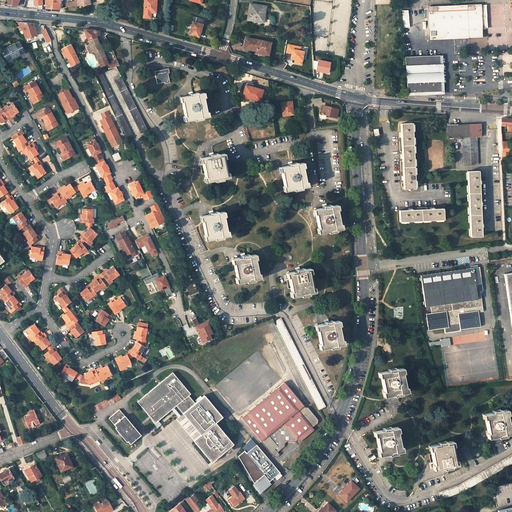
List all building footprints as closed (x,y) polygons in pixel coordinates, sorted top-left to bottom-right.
[(156,0),(144,0),(144,17),(151,18),(151,13),(154,13),(155,9),(156,9),(156,0)] [(265,6),(250,4),(247,19),(253,20),(263,22),(264,12),(265,6)] [(487,27),(486,5),(479,5),(428,7),(429,38),(481,36),(480,28),(490,28),(490,27),(487,27)] [(408,10),(401,10),(403,27),(409,27),(408,10)] [(253,20),(253,22),(264,23),(266,12),(264,12),(263,22),(253,20)] [(202,25),(203,19),(192,16),(191,21),(193,22),(202,25)] [(16,22),(19,30),(22,30),(25,38),(37,35),(33,24),(16,22)] [(193,22),(189,34),(197,36),(199,32),(199,33),(202,25),(193,22)] [(42,30),(47,42),(51,40),(45,29),(42,30)] [(100,66),(108,63),(95,35),(99,35),(99,31),(92,30),(83,29),(90,45),(93,51),(94,51),(98,60),(100,66)] [(251,39),(246,38),(244,48),(257,51),(257,50),(259,50),(258,53),(267,54),(269,44),(251,40),(251,39)] [(19,42),(1,51),(6,62),(24,53),(19,42)] [(301,49),(302,46),(287,43),(286,53),(291,53),(290,61),(303,63),(305,50),(301,49)] [(71,44),(61,49),(65,57),(66,56),(72,67),(80,62),(71,44)] [(442,90),(440,54),(405,56),(408,92),(442,90)] [(444,92),(442,54),(440,54),(442,90),(408,92),(408,95),(437,92),(444,92)] [(330,62),(318,60),(316,69),(316,70),(328,72),(330,62)] [(167,69),(154,71),(157,84),(164,82),(169,81),(168,73),(167,69)] [(133,136),(102,72),(94,74),(126,139),(133,136)] [(121,76),(114,79),(140,132),(147,129),(121,76)] [(35,82),(24,87),(26,91),(28,91),(32,98),(31,99),(33,104),(42,99),(39,95),(41,94),(35,82)] [(262,90),(245,85),(242,96),(259,101),(262,90)] [(68,89),(59,95),(63,103),(62,103),(68,113),(77,108),(72,98),(73,98),(68,89)] [(189,95),(181,97),(182,102),(185,116),(186,121),(194,119),(202,118),(207,117),(206,112),(203,97),(202,93),(197,94),(189,95)] [(290,101),(281,102),(282,115),(293,114),(292,105),(291,105),(290,101)] [(12,104),(6,108),(5,107),(1,109),(8,119),(9,120),(12,118),(11,116),(18,112),(12,104)] [(338,109),(323,105),(321,113),(336,117),(338,109)] [(42,118),(46,126),(48,130),(56,126),(54,122),(56,121),(49,108),(38,114),(41,119),(42,118)] [(120,138),(107,112),(101,115),(104,119),(101,121),(105,130),(106,131),(105,132),(110,143),(120,138)] [(511,119),(501,118),(500,125),(508,126),(507,129),(510,129),(511,129),(511,119)] [(400,123),(404,189),(409,189),(409,190),(411,190),(411,189),(415,188),(412,123),(400,123)] [(462,137),(464,165),(478,164),(477,136),(481,136),(481,125),(447,126),(447,138),(462,137)] [(21,135),(13,140),(17,147),(16,148),(19,151),(21,150),(30,144),(27,141),(26,142),(21,135)] [(59,147),(63,155),(62,156),(64,160),(73,156),(71,151),(72,150),(66,137),(55,143),(57,147),(59,147)] [(91,157),(94,163),(102,158),(103,158),(100,152),(101,152),(99,148),(97,144),(95,140),(86,144),(92,156),(91,157)] [(511,141),(510,141),(502,142),(502,151),(509,151),(510,151),(510,144),(511,144),(511,141)] [(37,153),(33,147),(34,146),(32,142),(30,144),(21,150),(23,153),(25,152),(29,159),(32,157),(35,155),(37,153)] [(209,156),(201,158),(202,162),(205,177),(206,182),(214,180),(222,178),(227,177),(226,172),(223,158),(222,153),(217,154),(209,156)] [(45,173),(40,165),(41,164),(39,161),(35,163),(28,168),(30,171),(32,170),(37,178),(45,173)] [(104,161),(95,165),(101,178),(103,177),(105,183),(111,180),(112,179),(109,174),(110,173),(108,169),(109,169),(106,165),(104,161)] [(288,165),(280,166),(281,171),(284,186),(285,191),(293,189),(301,187),(306,186),(305,182),(302,167),(301,162),(296,163),(288,165)] [(467,171),(470,237),(482,236),(479,170),(467,171)] [(87,194),(95,190),(92,183),(90,181),(82,185),(81,184),(78,186),(80,189),(84,197),(87,195),(87,194)] [(144,193),(138,181),(129,185),(131,189),(131,190),(133,194),(133,193),(135,198),(141,194),(144,200),(154,196),(151,189),(144,193)] [(115,188),(112,183),(107,186),(104,187),(107,193),(109,192),(115,204),(123,200),(121,195),(122,195),(120,191),(119,191),(117,187),(115,188)] [(73,188),(70,184),(63,189),(62,188),(59,190),(60,191),(65,199),(66,201),(70,198),(69,197),(76,192),(75,191),(73,188)] [(56,208),(63,203),(64,204),(67,202),(66,201),(65,199),(60,191),(56,193),(57,194),(50,199),(56,208)] [(4,205),(9,213),(18,208),(13,200),(14,199),(11,196),(10,197),(7,198),(1,203),(3,206),(4,205)] [(153,227),(166,221),(157,204),(154,205),(157,212),(154,213),(153,212),(147,215),(153,227)] [(322,207),(314,209),(315,214),(318,228),(319,233),(327,231),(335,230),(340,229),(339,224),(336,209),(335,205),(330,206),(322,207)] [(92,217),(92,208),(82,208),(82,218),(81,218),(81,222),(87,222),(92,221),(94,221),(94,217),(92,217)] [(399,210),(399,222),(444,219),(443,208),(399,210)] [(209,214),(201,216),(202,221),(205,235),(206,240),(214,238),(222,236),(227,235),(226,230),(223,216),(222,211),(217,213),(209,214)] [(20,212),(12,217),(17,225),(15,226),(18,230),(22,228),(26,225),(27,224),(28,223),(29,223),(27,219),(26,219),(20,212)] [(123,219),(122,216),(109,222),(110,224),(108,225),(109,227),(123,219)] [(36,235),(28,223),(27,224),(26,225),(22,228),(24,231),(22,232),(27,240),(26,241),(28,245),(29,245),(30,244),(39,238),(37,234),(36,235)] [(91,241),(97,234),(91,229),(89,228),(84,235),(82,234),(80,237),(82,239),(84,241),(90,246),(93,242),(91,241)] [(125,231),(116,236),(126,255),(135,251),(125,231)] [(146,245),(151,257),(158,254),(149,233),(135,239),(139,248),(146,245)] [(76,258),(83,253),(84,254),(88,251),(82,244),(80,241),(76,244),(77,244),(70,250),(76,258)] [(36,259),(37,259),(41,260),(44,247),(39,246),(39,247),(31,246),(31,248),(29,256),(37,257),(36,259)] [(70,255),(62,253),(62,252),(58,251),(56,264),(60,265),(60,263),(68,264),(70,255)] [(241,257),(233,258),(234,263),(236,278),(237,282),(245,281),(254,279),(258,278),(257,273),(255,259),(254,254),(249,255),(241,257)] [(113,265),(105,271),(105,270),(101,273),(104,276),(109,283),(112,281),(111,280),(119,274),(113,265)] [(479,266),(420,275),(425,307),(430,306),(431,313),(426,314),(428,330),(444,328),(445,333),(461,331),(461,329),(480,326),(478,312),(483,311),(480,290),(483,290),(479,266)] [(295,271),(288,272),(288,277),(291,291),(292,296),(300,294),(308,293),(313,292),(312,287),(309,273),(308,268),(303,269),(295,271)] [(29,270),(21,276),(20,274),(16,277),(24,287),(28,285),(27,284),(34,278),(29,270)] [(170,286),(165,274),(156,278),(155,275),(144,279),(146,283),(152,281),(157,292),(170,286)] [(96,279),(89,284),(95,292),(102,287),(103,288),(106,286),(101,279),(98,275),(95,278),(96,279)] [(189,295),(198,292),(192,275),(183,278),(189,295)] [(4,279),(8,284),(13,280),(9,276),(4,279)] [(12,295),(13,294),(14,293),(12,290),(11,291),(6,284),(0,288),(0,292),(3,296),(1,297),(4,301),(12,295)] [(86,288),(80,293),(86,300),(93,296),(94,297),(97,294),(95,292),(89,284),(85,287),(86,288)] [(71,302),(65,294),(66,293),(64,290),(59,293),(53,297),(56,301),(57,300),(63,308),(66,305),(71,302)] [(12,295),(4,301),(9,307),(8,309),(10,312),(21,304),(18,301),(17,302),(12,295)] [(120,297),(112,302),(111,301),(108,303),(115,314),(119,311),(118,310),(126,305),(120,297)] [(104,326),(109,319),(110,319),(112,316),(101,309),(99,312),(100,313),(96,320),(104,326)] [(75,317),(70,310),(66,313),(62,316),(67,323),(66,323),(68,327),(78,320),(79,319),(76,316),(75,317)] [(196,317),(193,319),(202,343),(213,339),(211,334),(213,333),(210,324),(211,323),(209,319),(199,323),(196,317)] [(319,409),(325,406),(282,319),(278,321),(277,319),(274,321),(319,409)] [(71,330),(76,337),(84,331),(79,324),(80,323),(78,320),(68,327),(67,328),(70,331),(71,330)] [(324,323),(316,325),(317,329),(320,344),(321,348),(329,347),(337,345),(342,344),(341,339),(338,325),(337,320),(332,321),(324,323)] [(39,331),(37,328),(34,324),(26,330),(31,337),(29,338),(32,341),(33,340),(39,336),(43,334),(40,330),(39,331)] [(145,336),(147,328),(138,326),(136,334),(134,334),(134,338),(135,338),(146,340),(147,336),(145,336)] [(95,344),(106,343),(104,334),(106,333),(105,329),(92,331),(93,335),(94,335),(95,344)] [(37,343),(42,349),(46,346),(50,343),(45,337),(46,336),(44,333),(43,334),(39,336),(33,340),(36,344),(37,343)] [(450,338),(441,339),(442,347),(451,345),(450,338)] [(141,354),(146,346),(138,341),(132,349),(131,348),(129,352),(130,353),(133,355),(140,359),(142,355),(141,354)] [(47,357),(53,364),(61,358),(55,351),(56,350),(54,346),(53,347),(49,350),(44,354),(46,358),(47,357)] [(127,354),(120,357),(119,356),(116,358),(121,370),(125,368),(124,367),(132,363),(129,357),(127,354)] [(77,372),(69,367),(69,366),(66,364),(59,375),(62,377),(63,375),(72,380),(74,376),(77,372)] [(104,377),(112,374),(108,365),(100,368),(99,367),(96,369),(101,380),(101,381),(105,379),(104,377)] [(89,383),(96,380),(97,381),(101,380),(96,369),(95,368),(91,370),(92,371),(83,375),(80,373),(80,374),(78,378),(80,379),(79,381),(81,382),(89,383)] [(388,371),(380,372),(381,377),(384,391),(385,396),(393,394),(401,393),(406,392),(405,387),(402,373),(401,368),(396,369),(388,371)] [(172,372),(137,401),(155,423),(176,405),(200,434),(194,440),(211,462),(233,444),(215,422),(222,417),(204,395),(195,403),(188,395),(190,393),(172,372)] [(287,441),(295,441),(298,439),(299,441),(314,429),(312,427),(318,422),(318,419),(308,407),(305,406),(284,381),(241,417),(273,456),(276,456),(279,454),(277,452),(284,446),(284,443),(287,441)] [(107,399),(89,408),(92,413),(109,405),(107,399)] [(141,435),(119,409),(109,418),(116,427),(115,428),(127,442),(128,441),(130,443),(141,435)] [(492,412),(484,414),(485,418),(488,432),(489,438),(497,436),(505,434),(510,433),(509,428),(506,414),(505,409),(500,410),(492,412)] [(30,415),(24,418),(28,427),(38,423),(37,420),(35,415),(33,411),(28,412),(30,415)] [(379,450),(380,455),(388,453),(396,452),(401,451),(400,446),(397,432),(396,427),(391,428),(383,429),(375,431),(376,436),(379,450)] [(438,444),(430,445),(431,450),(434,464),(434,469),(443,467),(451,466),(456,465),(455,460),(452,446),(451,441),(446,442),(438,444)] [(279,472),(256,444),(246,453),(244,451),(237,456),(253,483),(263,475),(269,481),(279,472)] [(67,454),(56,458),(61,471),(72,466),(67,454)] [(511,463),(511,454),(460,484),(440,492),(442,495),(440,496),(441,499),(462,492),(511,463)] [(34,462),(22,468),(26,475),(27,474),(31,480),(32,480),(34,483),(41,479),(39,476),(41,475),(34,462)] [(102,475),(95,467),(93,469),(94,470),(93,470),(99,478),(102,475)] [(8,468),(0,473),(0,477),(3,483),(5,484),(7,483),(7,480),(13,477),(8,468)] [(21,477),(17,479),(22,488),(26,486),(21,477)] [(359,488),(351,481),(342,490),(339,493),(347,501),(359,488)] [(511,503),(511,482),(493,487),(497,507),(511,503)] [(234,486),(228,490),(233,496),(229,499),(233,506),(245,497),(240,491),(239,492),(234,486)] [(221,511),(224,510),(219,503),(218,504),(212,495),(206,499),(208,503),(206,504),(206,507),(209,511),(206,511),(221,511)] [(107,511),(113,509),(107,500),(100,504),(98,501),(94,504),(97,511),(107,511)] [(179,503),(170,511),(185,511),(183,509),(179,503)] [(333,511),(335,510),(327,503),(318,511),(333,511)]
